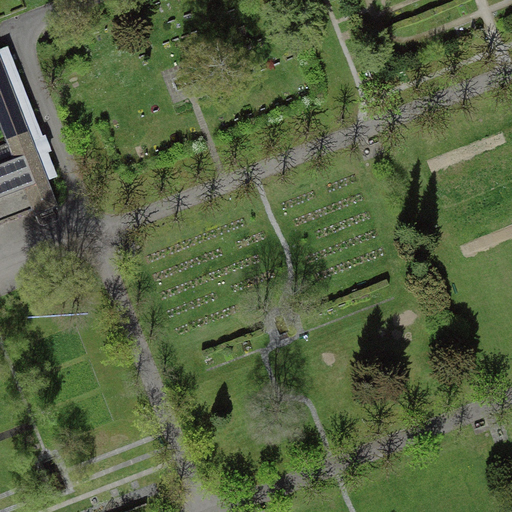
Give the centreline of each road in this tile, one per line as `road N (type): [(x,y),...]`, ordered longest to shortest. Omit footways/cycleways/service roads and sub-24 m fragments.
road 1 (track): [(173,460),(39,511)]
road 2 (track): [(53,511),(173,460)]
